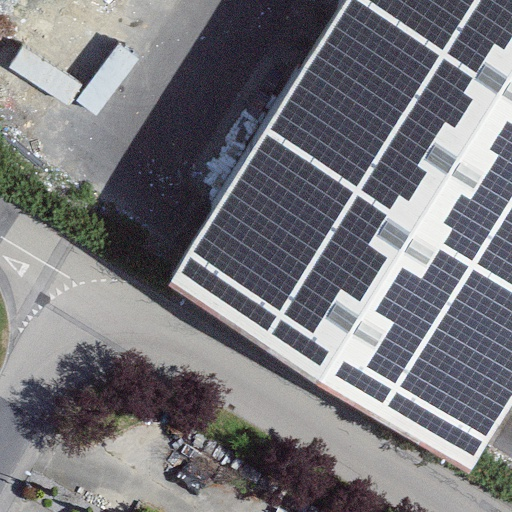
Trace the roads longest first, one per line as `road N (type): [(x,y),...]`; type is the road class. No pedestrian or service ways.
road 1 (residential): [(455,511),(87,288)]
road 2 (residential): [(0,436),(87,288)]
